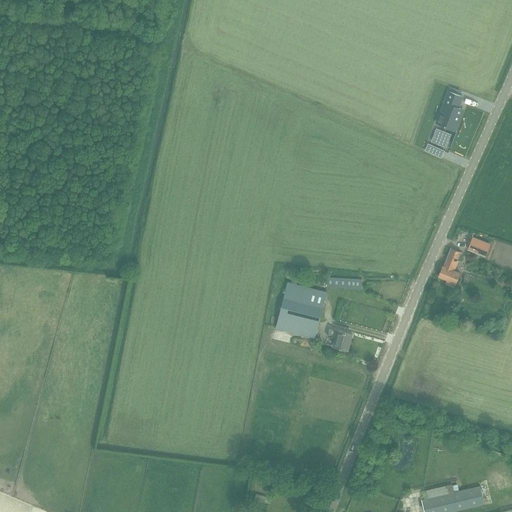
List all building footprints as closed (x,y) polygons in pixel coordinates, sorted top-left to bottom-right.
[(447,104),(439,125),(455,131),(459,119),(457,119),(461,109),(456,107),(461,96),(449,92),(445,103),(447,104)] [(440,157),(443,151),(431,146),(429,152),(440,157)] [(485,257),(490,245),(473,238),(468,250),(485,257)] [(439,277),(456,284),(460,273),(455,271),(459,261),(458,261),(461,253),(451,248),(443,267),(443,266),(439,277)] [(331,278),(329,286),(352,292),(354,284),(331,278)] [(315,338),(327,293),(288,283),(276,328),(315,338)] [(333,346),(348,350),(352,334),(338,330),(337,330),(330,328),(328,336),(336,338),(333,346)] [(444,511),(482,503),(478,486),(422,499),(424,511),(444,511)]
